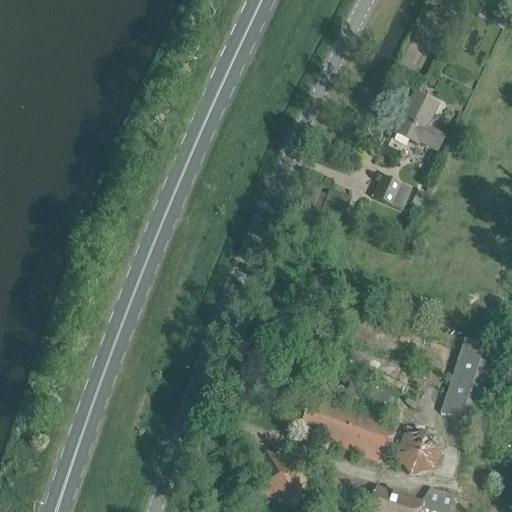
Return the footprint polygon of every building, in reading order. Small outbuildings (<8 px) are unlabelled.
[(476,19),(502,31),(508,18),(482,6),(476,19)] [(418,148),(419,147),(437,156),(446,139),(428,130),(439,108),(413,96),(394,135),(418,148)] [(391,209),(402,213),(412,190),(401,186),(381,178),(371,200),(391,208),(391,209)] [(316,223),(338,232),(351,200),(329,192),(316,223)] [(315,299),(333,304),(337,292),(319,287),(315,299)] [(279,349),(316,361),(319,350),(283,338),(279,349)] [(441,415),(480,428),(504,354),(464,342),(441,415)] [(322,384),(318,395),(365,412),(369,400),(322,384)] [(384,465),(386,462),(399,466),(410,479),(433,475),(441,453),(426,434),(422,435),(397,427),(397,428),(311,398),(298,436),(384,465)] [(251,495),(297,511),(310,471),(265,455),(251,495)] [(313,477),(322,501),(335,497),(326,473),(313,477)] [(449,511),(455,497),(430,490),(421,503),(376,488),(367,511),(449,511)]
